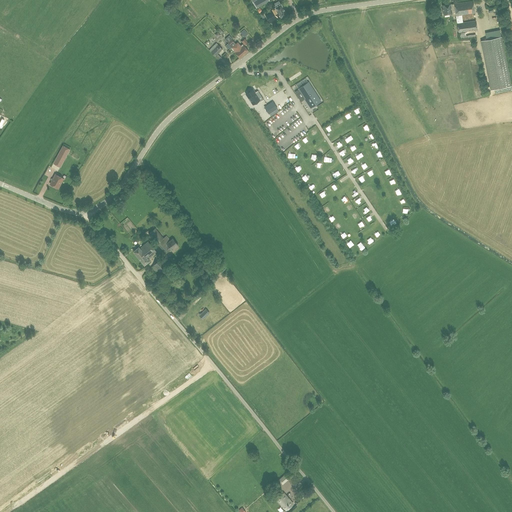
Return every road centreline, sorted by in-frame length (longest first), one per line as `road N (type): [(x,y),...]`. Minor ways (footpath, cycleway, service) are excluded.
road 1 (tertiary): [(0,182),(65,210),(96,208),(118,191),(176,111),(290,23),(393,0)]
road 2 (track): [(333,511),(90,210)]
road 3 (track): [(4,511),(212,364)]
